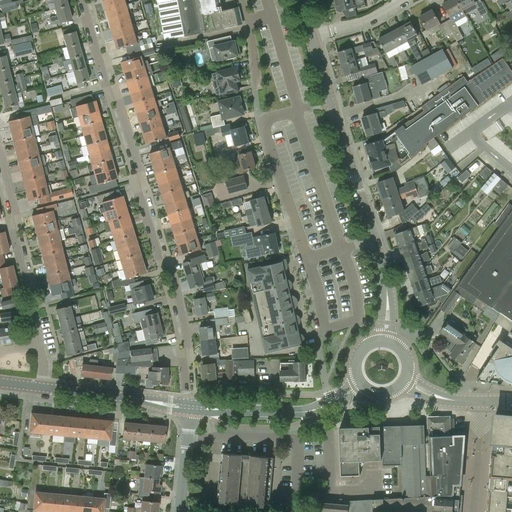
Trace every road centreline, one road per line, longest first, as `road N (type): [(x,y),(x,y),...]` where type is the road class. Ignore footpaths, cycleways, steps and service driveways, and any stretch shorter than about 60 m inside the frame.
road 1 (residential): [(188,403),(188,349),(171,268),(159,258),(137,189),(140,172),(82,0)]
road 2 (residential): [(0,152),(38,346)]
road 3 (residential): [(307,259),(263,125),(297,110)]
road 4 (tertiary): [(373,240),(328,101)]
